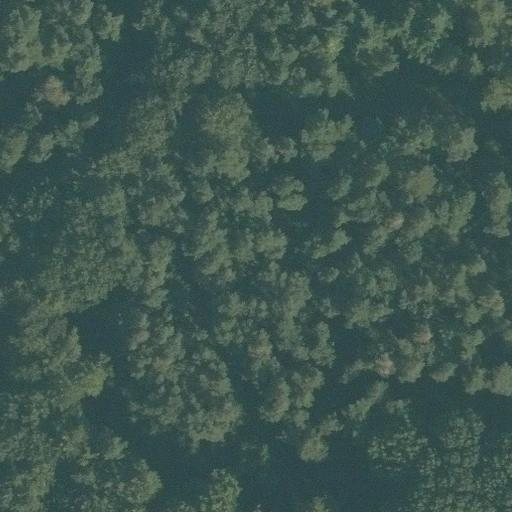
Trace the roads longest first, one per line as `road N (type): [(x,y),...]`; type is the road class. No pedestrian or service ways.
road 1 (track): [(511,112),(375,125),(154,116),(0,206)]
road 2 (track): [(200,115),(187,272),(206,332),(330,511)]
